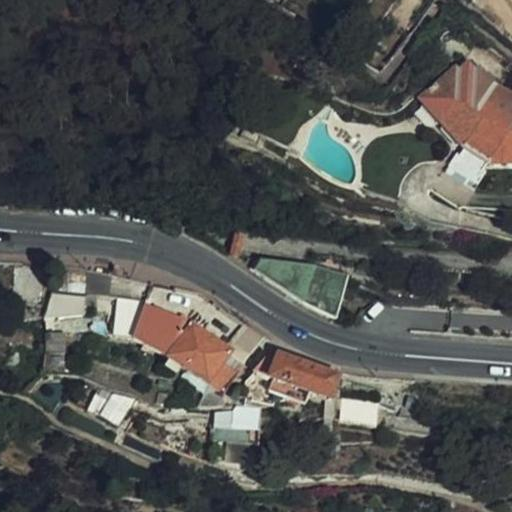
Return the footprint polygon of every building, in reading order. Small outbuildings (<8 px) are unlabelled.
[(460,73),(455,70),(422,99),(467,148),(488,164),(511,163),(511,98),(495,88),(480,70),(476,72),(469,65),(460,73)] [(243,226),(234,227),(228,255),(237,257),(243,226)] [(263,261),(256,271),(256,272),(306,303),(315,268),(263,261)] [(88,274),(54,267),(52,293),(87,297),(87,283),(88,274)] [(336,319),(347,275),(315,268),(306,303),(336,319)] [(87,283),(87,297),(95,297),(111,300),(112,285),(87,283)] [(87,297),(52,293),(50,320),(86,317),(87,297)] [(135,339),(169,347),(176,323),(162,318),(163,314),(147,308),(144,316),(117,317),(115,337),(135,339)] [(245,364),(193,329),(171,360),(191,374),(212,389),(223,396),(245,364)] [(280,360),(269,356),(255,374),(272,380),(280,360)] [(339,382),(280,360),(272,380),(266,394),(293,405),(299,391),(331,403),(339,382)] [(212,389),(191,374),(186,384),(205,397),(212,389)] [(348,388),(345,401),(380,408),(398,411),(401,397),(348,388)] [(212,389),(205,397),(198,408),(209,408),(228,408),(223,396),(212,389)] [(380,408),(345,401),(342,423),(377,429),(380,408)] [(262,431),(262,410),(234,409),(232,431),(262,431)]
